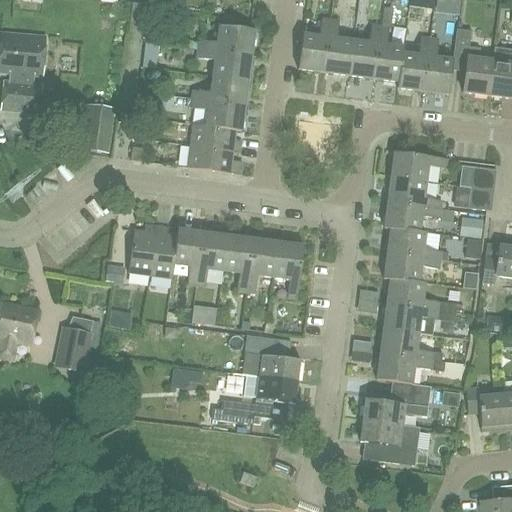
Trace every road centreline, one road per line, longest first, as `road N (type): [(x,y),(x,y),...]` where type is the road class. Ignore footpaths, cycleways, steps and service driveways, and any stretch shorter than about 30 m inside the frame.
road 1 (residential): [(0,238),(24,237),(99,178),(261,202)]
road 2 (residential): [(309,493),(348,213)]
road 3 (residential): [(348,213),(362,117),(511,134)]
road 4 (residential): [(261,202),(287,0)]
